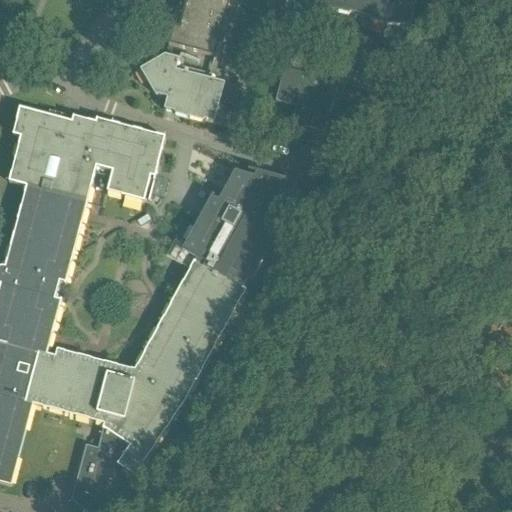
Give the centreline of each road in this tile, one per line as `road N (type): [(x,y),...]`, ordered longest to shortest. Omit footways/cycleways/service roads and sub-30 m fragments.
road 1 (track): [(200,511),(511,4)]
road 2 (unknown): [(64,71),(156,126),(317,166)]
road 3 (track): [(511,369),(388,511)]
road 4 (track): [(435,454),(297,354)]
